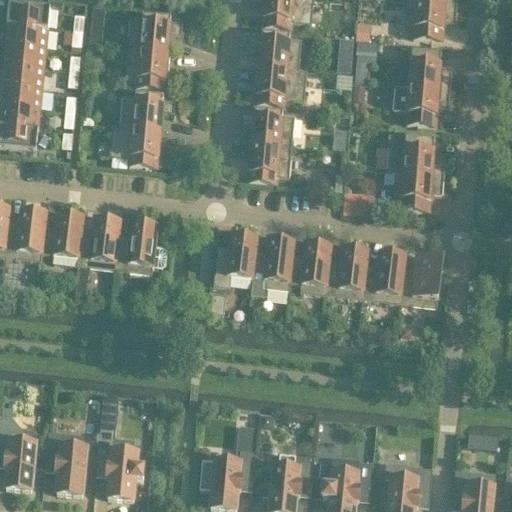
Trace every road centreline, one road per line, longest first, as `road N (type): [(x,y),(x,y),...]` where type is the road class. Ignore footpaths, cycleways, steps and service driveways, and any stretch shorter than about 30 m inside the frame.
road 1 (residential): [(440,511),(462,245)]
road 2 (residential): [(462,245),(216,212)]
road 3 (residential): [(462,245),(481,0)]
road 4 (residential): [(216,212),(0,189)]
road 5 (residential): [(216,212),(236,0)]
